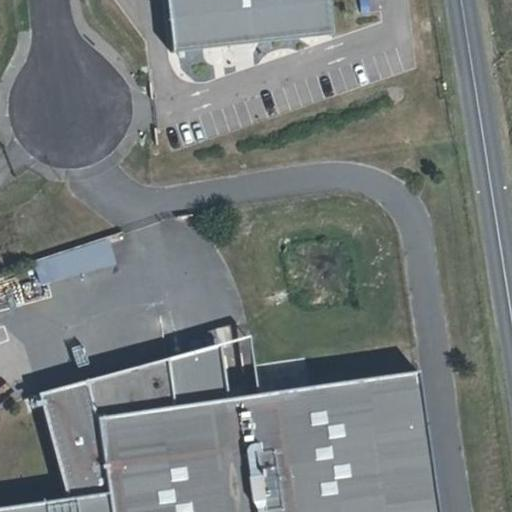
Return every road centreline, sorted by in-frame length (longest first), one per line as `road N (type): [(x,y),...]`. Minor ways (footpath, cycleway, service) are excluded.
road 1 (secondary): [(460,0),(511,325)]
road 2 (unknown): [(131,203),(167,254),(156,280),(0,355)]
